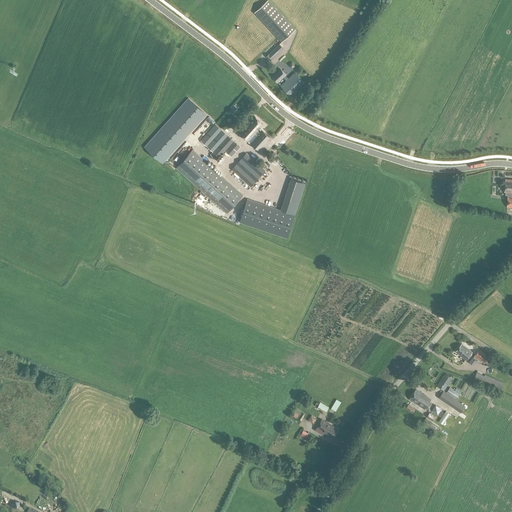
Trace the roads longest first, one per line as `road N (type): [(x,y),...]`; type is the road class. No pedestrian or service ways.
road 1 (tertiary): [(511,164),(437,169),(305,128),(149,0)]
road 2 (unclassified): [(318,511),(402,378),(511,266)]
